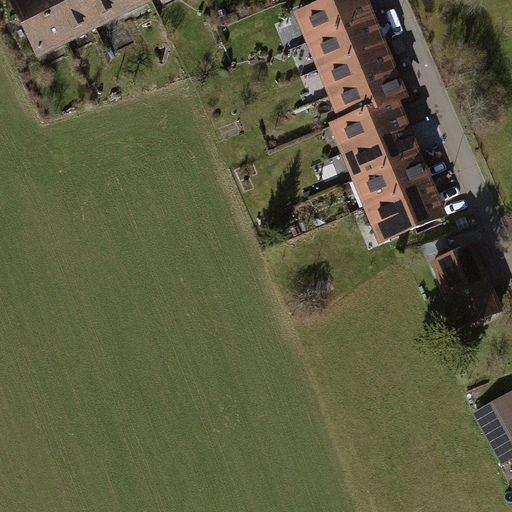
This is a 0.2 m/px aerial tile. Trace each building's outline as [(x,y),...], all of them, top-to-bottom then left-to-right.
[(61,0),(26,0),(48,45),(77,32),(61,0)] [(96,0),(61,0),(77,32),(105,19),(96,0)] [(131,0),(96,0),(105,19),(134,5),(131,0)] [(369,23),(359,0),(345,0),(291,23),(303,51),(369,23)] [(381,51),(369,23),(303,51),(315,79),(381,51)] [(393,78),(381,51),(315,79),(326,107),(393,78)] [(405,106),(393,78),(326,107),(338,135),(395,111),(405,106)] [(407,138),(395,111),(338,135),(329,139),(341,166),(407,138)] [(419,166),(407,138),(341,166),(353,194),(419,166)] [(431,194),(419,166),(353,194),(365,222),(431,194)] [(443,222),(431,194),(365,222),(377,250),(443,222)] [(476,252),(423,273),(450,341),(498,322),(480,276),(485,274),(476,252)] [(511,396),(476,416),(503,464),(511,459),(511,396)]
